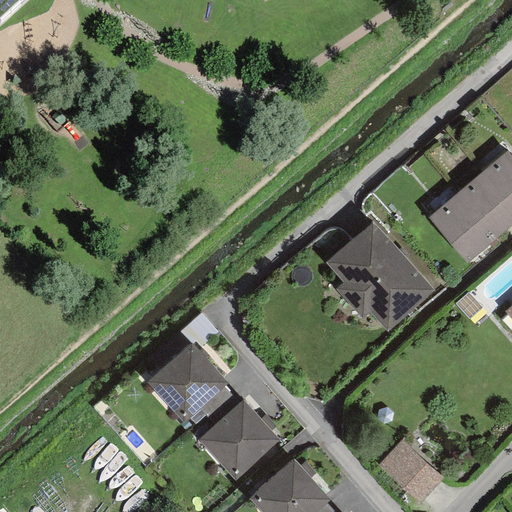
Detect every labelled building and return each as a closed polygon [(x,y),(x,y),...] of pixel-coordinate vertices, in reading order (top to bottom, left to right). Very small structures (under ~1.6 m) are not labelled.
[(0,0),(0,19),(21,0),(0,0)] [(479,174),(511,212),(511,157),(506,151),(479,174)] [(452,197),(491,242),(511,224),(511,212),(479,174),(452,197)] [(467,263),(491,242),(452,197),(428,218),(467,263)] [(373,222),(325,263),(343,283),(335,290),(361,319),(368,313),(386,333),(434,291),(373,222)] [(511,304),(503,312),(511,321),(511,304)] [(191,342),(146,382),(183,423),(200,408),(224,387),(228,383),(191,342)] [(238,403),(224,387),(200,408),(215,424),(238,403)] [(279,441),(242,400),(238,403),(215,424),(197,440),(234,481),(279,441)] [(443,479),(402,442),(378,468),(418,505),(443,479)] [(293,459),(248,499),(259,511),(316,511),(326,504),(330,500),(293,459)]
